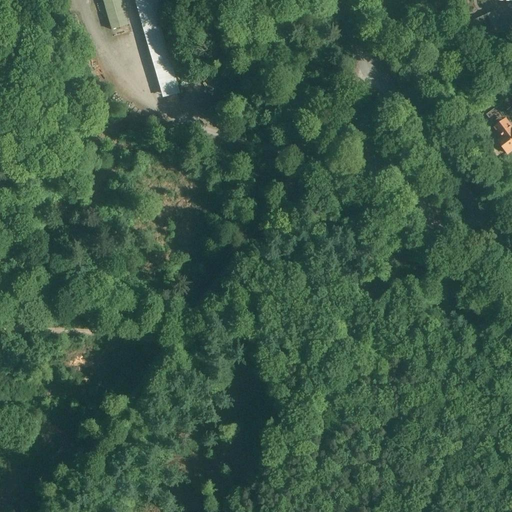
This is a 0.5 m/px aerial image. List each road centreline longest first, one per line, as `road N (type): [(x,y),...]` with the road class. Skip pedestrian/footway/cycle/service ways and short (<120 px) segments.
road 1 (track): [(267,197),(291,242),(370,286),(464,309),(511,352)]
road 2 (track): [(163,336),(267,197),(355,106)]
road 3 (track): [(309,153),(160,114),(144,100),(126,0)]
road 4 (track): [(163,336),(46,511)]
road 5 (unclassified): [(395,103),(511,254)]
road 6 (track): [(355,106),(430,218),(447,223),(474,207)]
road 7 (track): [(0,334),(163,336)]
road 8 (unclassified): [(395,103),(511,50)]
